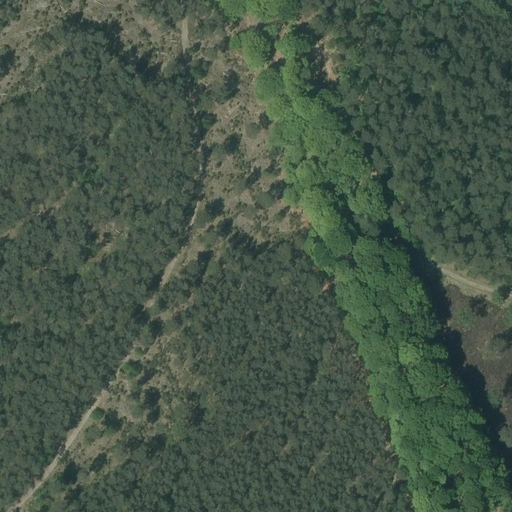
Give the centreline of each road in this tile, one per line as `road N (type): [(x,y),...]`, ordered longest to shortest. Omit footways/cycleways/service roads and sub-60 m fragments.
road 1 (track): [(465,511),(245,0)]
road 2 (track): [(511,297),(398,245),(296,0)]
